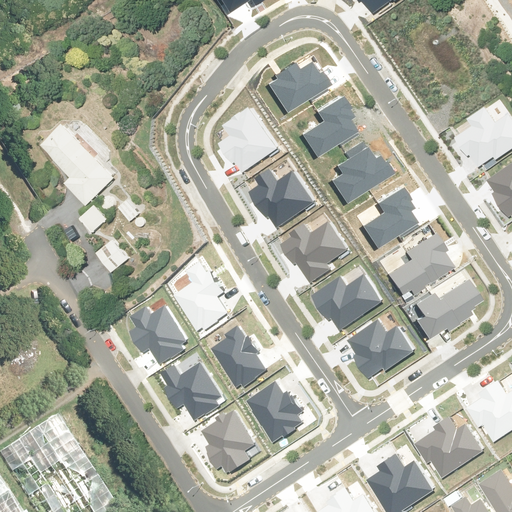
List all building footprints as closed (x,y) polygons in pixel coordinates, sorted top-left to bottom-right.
[(220,0),(228,10),(242,0),(245,0),(248,4),(253,0),(220,0)] [(364,0),(374,14),(394,0),(364,0)] [(272,79),(264,85),(282,112),(308,94),(312,99),(325,90),(315,75),(312,77),(303,64),(293,71),(287,63),(270,75),(272,79)] [(346,115),(334,98),(311,113),(318,122),(297,136),(311,156),(336,139),(341,145),(352,137),(340,119),(346,115)] [(253,108),(225,126),(232,136),(221,143),(235,163),(237,161),(244,171),(268,155),(270,157),(281,150),(253,108)] [(474,126),(457,137),(469,155),(472,153),(481,167),(511,146),(511,119),(508,113),(494,122),(484,108),(469,118),(474,126)] [(119,178),(67,125),(45,146),(75,177),(69,183),(91,205),(119,178)] [(358,148),(331,166),(337,175),(328,181),(342,201),(384,173),(378,164),(376,166),(371,158),(366,161),(358,148)] [(511,165),(490,180),(499,193),(495,195),(510,217),(511,215),(511,165)] [(271,170),(258,178),(265,188),(254,195),(267,215),(270,213),(277,223),(301,207),(303,209),(314,202),(294,173),(280,183),(271,170)] [(405,207),(394,190),(372,205),(378,213),(358,226),(372,247),(394,232),(398,237),(412,227),(401,210),(405,207)] [(144,214),(132,199),(122,207),(134,221),(144,214)] [(32,216),(23,201),(13,207),(22,222),(32,216)] [(112,219),(99,205),(84,218),(97,233),(112,219)] [(294,237),(282,245),(295,263),(297,262),(309,280),(330,266),(328,263),(347,250),(329,223),(311,235),(304,224),(292,233),(294,237)] [(408,260),(386,275),(397,293),(405,288),(410,295),(450,268),(438,251),(441,249),(431,235),(404,253),(408,260)] [(133,258),(117,239),(101,252),(117,272),(133,258)] [(234,308),(205,262),(191,271),(196,280),(175,294),(198,330),(234,308)] [(341,278),(314,295),(330,319),(335,316),(342,326),(381,300),(365,276),(348,288),(341,278)] [(418,315),(412,319),(426,340),(465,314),(463,310),(475,302),(461,281),(431,301),(427,295),(411,306),(418,315)] [(188,340),(167,308),(154,317),(147,307),(132,317),(138,326),(132,330),(145,350),(151,347),(161,363),(185,348),(182,344),(188,340)] [(379,321),(351,340),(363,357),(357,361),(368,376),(382,366),(385,369),(414,349),(399,326),(388,334),(379,321)] [(230,339),(214,349),(239,388),(269,369),(259,353),(261,352),(252,338),(250,339),(241,325),(227,335),(230,339)] [(177,365),(163,374),(170,384),(167,387),(180,407),(187,402),(197,419),(219,405),(215,400),(223,395),(203,364),(184,376),(177,365)] [(485,397),(469,408),(481,426),(486,423),(498,441),(511,431),(511,391),(509,394),(500,381),(481,393),(485,397)] [(279,382),(249,400),(274,439),(286,432),(287,434),(297,427),(296,425),(304,421),(298,412),(302,410),(291,392),(287,394),(279,382)] [(216,423),(204,431),(212,445),(208,447),(220,467),(225,464),(229,471),(254,455),(250,448),(257,444),(236,411),(227,416),(225,412),(214,419),(216,423)] [(0,453),(0,466),(30,511),(120,511),(121,511),(57,415),(0,453)] [(434,433),(418,443),(431,462),(435,459),(447,477),(486,451),(468,423),(458,430),(449,416),(431,428),(434,433)] [(386,468),(372,478),(394,511),(398,511),(434,488),(416,462),(408,467),(399,453),(383,463),(386,468)] [(497,511),(511,511),(511,480),(504,468),(480,483),(488,497),(497,511)] [(23,511),(11,493),(0,476),(0,511),(23,511)] [(332,504),(320,511),(378,511),(366,494),(356,501),(347,488),(329,500),(332,504)] [(454,502),(460,511),(497,511),(488,497),(478,504),(471,492),(454,502)]
